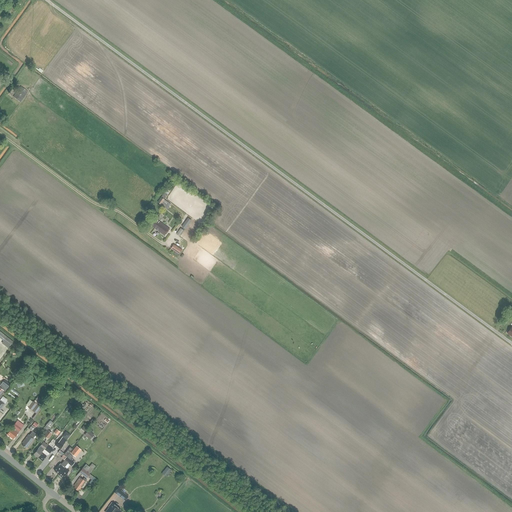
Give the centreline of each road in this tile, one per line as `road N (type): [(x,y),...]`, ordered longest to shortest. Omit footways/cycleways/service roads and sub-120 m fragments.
road 1 (unclassified): [(511,343),(45,0)]
road 2 (unknown): [(0,135),(88,204),(133,226)]
